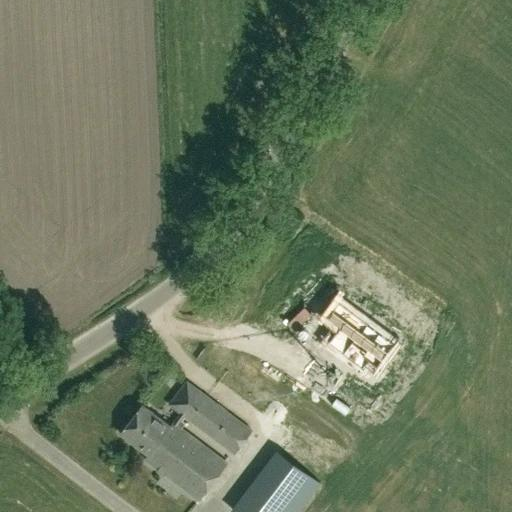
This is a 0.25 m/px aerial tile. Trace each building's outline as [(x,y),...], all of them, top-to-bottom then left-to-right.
[(379,368),(396,345),(341,303),(328,318),(341,328),(329,344),(365,370),(371,362),(379,368)] [(246,335),(224,370),(317,426),(325,413),(319,410),(324,402),(307,392),(316,377),(246,335)] [(185,416),(235,454),(252,431),(198,390),(170,427),(142,405),(120,434),(148,456),(145,459),(155,467),(173,444),(174,445),(185,431),(181,429),(185,424),(181,421),(185,416)] [(227,463),(185,431),(174,445),(173,444),(155,467),(199,501),(227,463)] [(242,511),(311,511),(333,482),(282,445),(236,507),(242,511)] [(431,477),(422,488),(436,500),(445,489),(431,477)]
